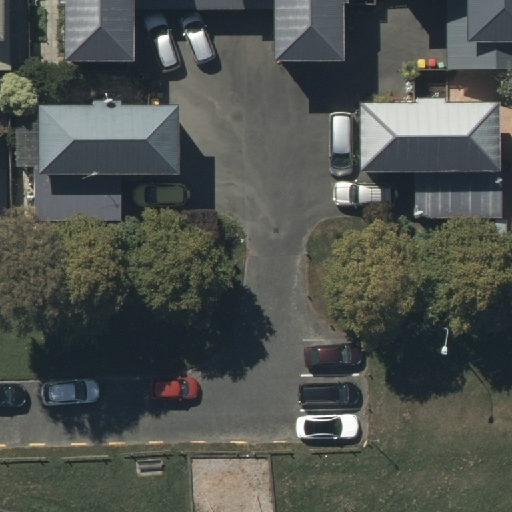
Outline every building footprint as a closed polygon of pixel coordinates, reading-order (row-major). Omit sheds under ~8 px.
[(0,0),(0,70),(8,71),(8,0),(0,0)] [(56,0),(57,5),(62,5),(62,62),(129,62),(129,8),(271,8),(271,63),(339,63),(339,4),(343,4),(342,0),(56,0)] [(511,0),(445,0),(446,69),(511,68),(511,0)] [(355,104),(355,172),(414,172),(414,218),(496,217),(496,104),(437,104),(437,100),(415,100),(415,104),(355,104)] [(174,106),(34,106),(34,221),(121,221),(121,176),(174,176),(174,106)]
